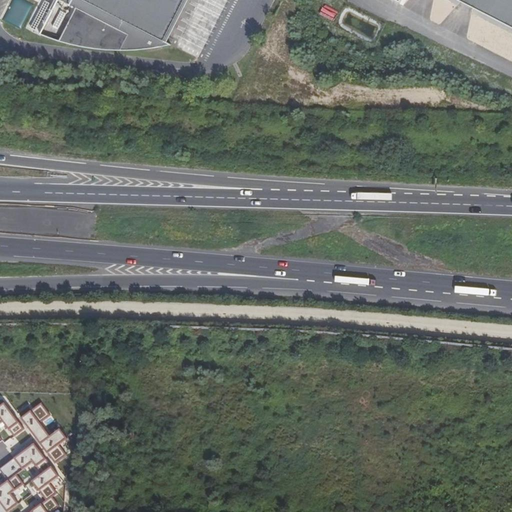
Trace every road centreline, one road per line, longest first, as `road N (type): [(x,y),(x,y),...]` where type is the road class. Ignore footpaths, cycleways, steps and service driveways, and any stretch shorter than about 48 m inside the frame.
road 1 (trunk): [(0,283),(236,280),(304,268)]
road 2 (trunk): [(0,246),(304,268)]
road 3 (trunk): [(266,194),(229,181),(0,159)]
road 4 (trunk): [(266,194),(0,190)]
road 5 (trunk): [(511,204),(266,194)]
road 6 (trunk): [(304,268),(511,287)]
